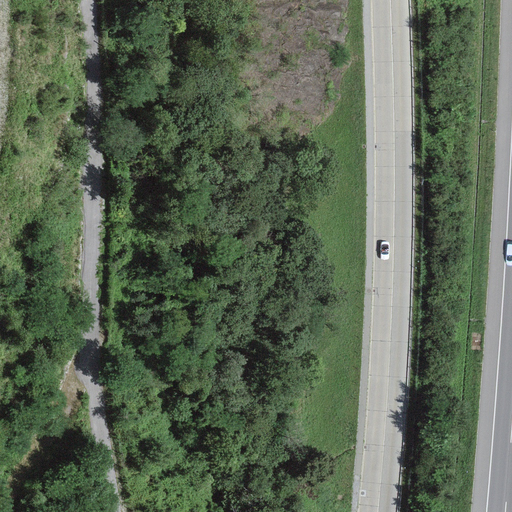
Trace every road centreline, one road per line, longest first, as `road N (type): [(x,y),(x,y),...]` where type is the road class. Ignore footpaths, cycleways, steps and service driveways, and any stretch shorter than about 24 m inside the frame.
road 1 (unclassified): [(118,511),(89,357),(86,0)]
road 2 (primary): [(376,511),(395,229),(389,0)]
road 3 (track): [(89,357),(48,441),(0,505)]
